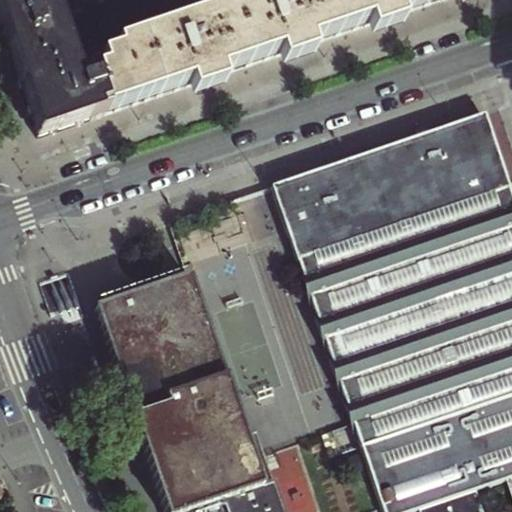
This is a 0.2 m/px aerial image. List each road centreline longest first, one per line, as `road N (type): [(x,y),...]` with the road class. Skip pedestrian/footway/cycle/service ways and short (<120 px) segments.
road 1 (tertiary): [(0,217),(492,51)]
road 2 (residential): [(91,511),(0,295)]
